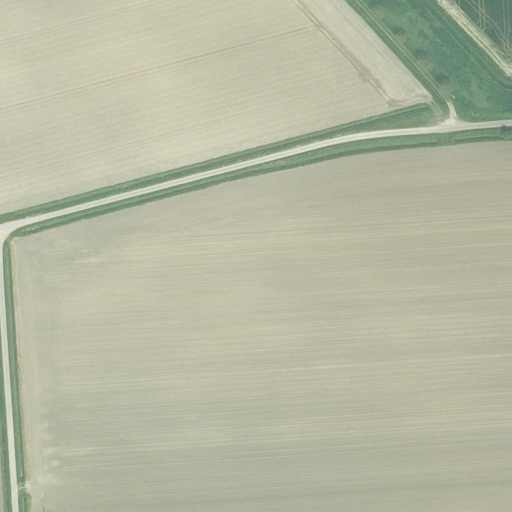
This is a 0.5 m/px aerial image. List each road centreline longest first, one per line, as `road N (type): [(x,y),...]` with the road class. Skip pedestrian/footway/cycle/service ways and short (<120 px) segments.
road 1 (unclassified): [(0,228),(342,138),(511,120)]
road 2 (unclassified): [(15,511),(0,280)]
road 3 (track): [(454,126),(445,98),(354,0)]
